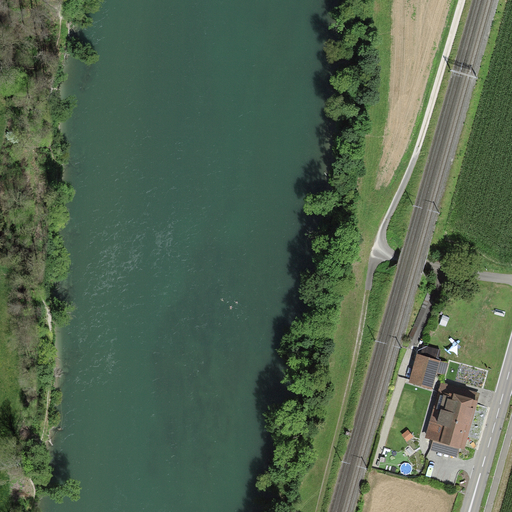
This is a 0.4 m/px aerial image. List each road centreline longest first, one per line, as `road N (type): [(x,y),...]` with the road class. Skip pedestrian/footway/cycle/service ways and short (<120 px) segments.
road 1 (track): [(377,249),(315,511)]
road 2 (track): [(377,249),(460,0)]
road 3 (primary): [(468,511),(511,362)]
road 4 (track): [(511,280),(377,249)]
